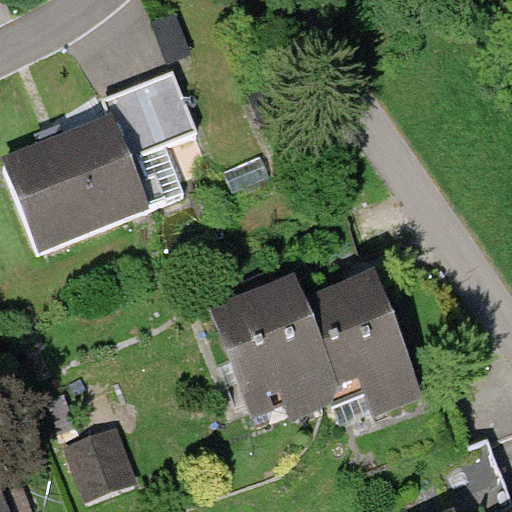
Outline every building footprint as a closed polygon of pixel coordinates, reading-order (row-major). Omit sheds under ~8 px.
[(213,175),(170,74),(102,103),(145,204),(213,175)] [(104,120),(5,159),(44,257),(143,218),(104,120)] [(369,275),(289,304),(329,413),(409,383),(369,275)] [(289,304),(209,334),(249,442),(329,413),(289,304)] [(87,507),(143,493),(128,430),(72,443),(87,507)]
